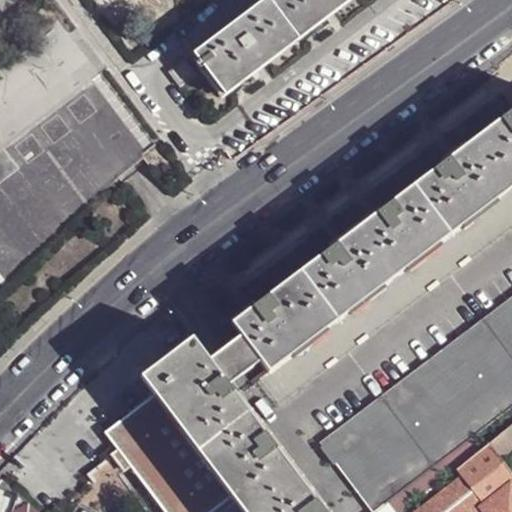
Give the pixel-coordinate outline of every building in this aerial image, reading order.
[(0,293),(121,177),(147,158),(145,155),(158,146),(103,73),(74,33),(48,0),(29,0),(0,22),(0,293)] [(218,36),(195,54),(201,62),(197,65),(201,70),(205,67),(227,96),(281,55),(277,51),(316,21),(320,26),(351,1),(350,0),(266,0),(246,16),(249,20),(222,41),(218,36)] [(246,16),(218,36),(222,41),(249,20),(246,16)] [(316,21),(277,51),(281,55),(320,26),(316,21)] [(197,76),(187,62),(172,73),(183,87),(197,76)] [(224,99),(227,96),(205,67),(201,70),(224,99)] [(239,337),(260,363),(267,372),(291,355),(326,327),(349,310),(384,284),(407,267),(442,241),(465,225),(499,198),(511,188),(511,111),(511,112),(468,145),(443,163),(381,211),(331,248),(257,304),(231,323),(229,324),(239,337)] [(468,145),(466,141),(441,160),(443,163),(468,145)] [(465,225),(467,228),(503,202),(499,198),(465,225)] [(328,244),(331,248),(381,211),(378,207),(328,244)] [(407,267),(410,271),(445,245),(442,241),(407,267)] [(349,310),(352,313),(387,288),(384,284),(349,310)] [(257,304),(255,301),(229,320),(231,323),(257,304)] [(291,355),(294,358),(329,332),(326,327),(291,355)] [(260,363),(239,337),(206,363),(189,340),(138,379),(152,397),(102,434),(161,511),(213,511),(231,498),(241,511),(320,511),(260,431),(234,398),(226,388),(260,363)] [(236,395),(234,398),(260,431),(263,429),(236,395)] [(511,425),(489,445),(499,458),(511,446),(511,425)] [(478,453),(469,440),(374,511),(409,511),(457,471),(478,453)] [(462,476),(484,506),(511,483),(511,473),(499,458),(489,445),(478,453),(457,471),(462,476)] [(475,511),(484,506),(462,476),(415,511),(475,511)] [(21,511),(32,507),(3,482),(0,485),(0,511),(21,511)] [(511,511),(511,483),(484,506),(488,511),(511,511)]
